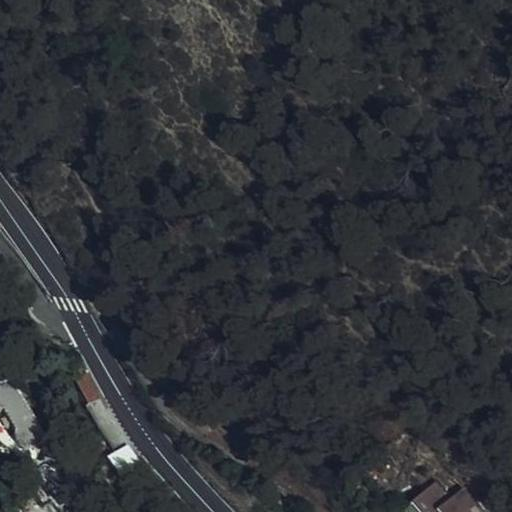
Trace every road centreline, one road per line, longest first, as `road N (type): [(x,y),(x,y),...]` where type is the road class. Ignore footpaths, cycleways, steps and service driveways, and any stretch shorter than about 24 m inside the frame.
road 1 (secondary): [(75,312),(148,437),(209,511)]
road 2 (secondary): [(0,199),(75,312)]
